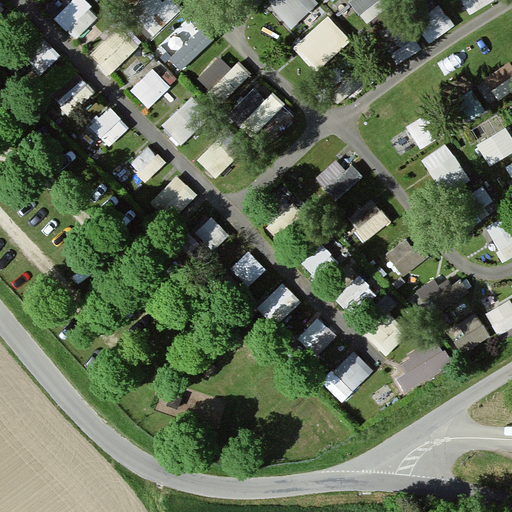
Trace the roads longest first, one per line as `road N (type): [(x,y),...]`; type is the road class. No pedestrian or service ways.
road 1 (tertiary): [(393,481),(246,491),(192,484),(139,464),(0,314)]
road 2 (tertiary): [(511,376),(406,457),(393,481)]
road 3 (tertiary): [(511,502),(393,481)]
